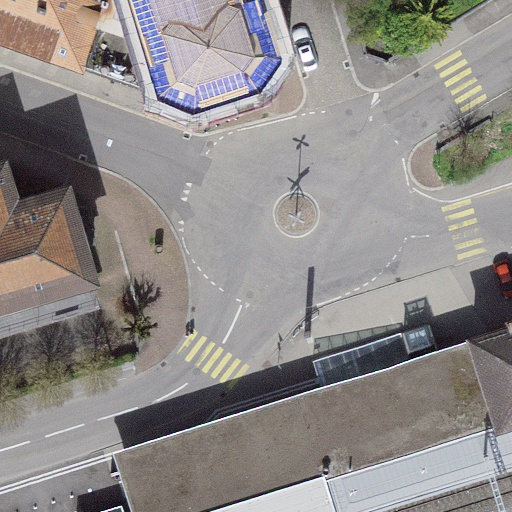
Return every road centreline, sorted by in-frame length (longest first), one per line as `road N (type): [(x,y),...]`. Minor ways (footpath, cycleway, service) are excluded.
road 1 (residential): [(266,271),(213,359),(180,387),(0,450)]
road 2 (residential): [(0,92),(237,189)]
road 3 (residential): [(343,171),(384,127),(511,50)]
road 4 (residential): [(308,0),(327,86),(316,154)]
road 5 (residential): [(358,229),(407,238),(511,213)]
